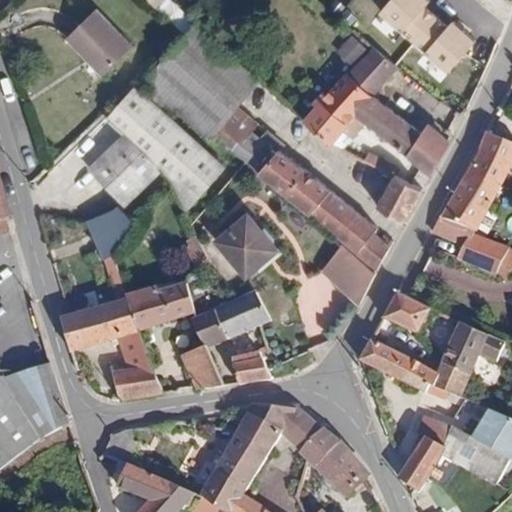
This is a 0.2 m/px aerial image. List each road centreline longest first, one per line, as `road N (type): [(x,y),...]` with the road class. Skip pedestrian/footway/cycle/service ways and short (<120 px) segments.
road 1 (unclassified): [(0,134),(68,377),(83,403),(104,415),(130,414),(318,393)]
road 2 (residential): [(318,393),(497,92),(511,51)]
road 3 (unclassified): [(318,393),(358,426),(398,511)]
